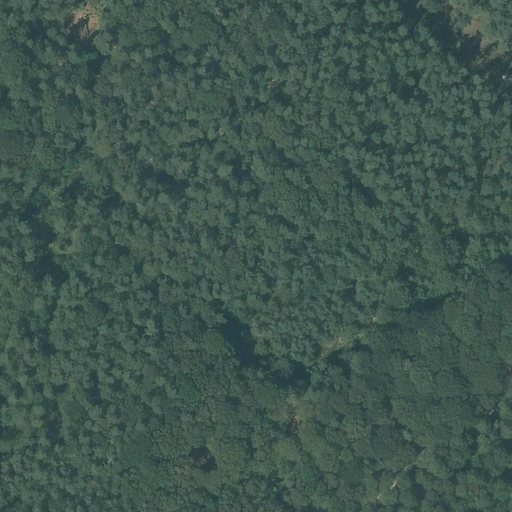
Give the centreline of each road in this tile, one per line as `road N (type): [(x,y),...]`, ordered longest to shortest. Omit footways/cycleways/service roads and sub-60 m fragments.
road 1 (track): [(0,126),(49,94),(88,84),(155,0)]
road 2 (track): [(511,399),(424,453),(365,511)]
